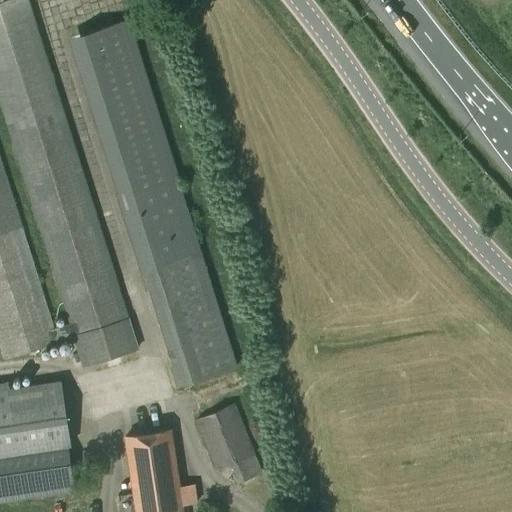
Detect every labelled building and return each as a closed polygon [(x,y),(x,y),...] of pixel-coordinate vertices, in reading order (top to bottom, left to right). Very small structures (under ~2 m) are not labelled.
[(0,162),(0,349),(3,359),(74,336),(83,365),(136,348),(26,0),(3,0),(0,1),(0,103),(69,323),(52,329),(0,162)] [(130,20),(73,38),(178,382),(236,365),(130,20)] [(9,384),(0,385),(0,500),(71,492),(66,449),(69,449),(62,385),(9,391),(9,384)] [(233,403),(195,418),(216,467),(230,461),(238,480),(261,471),(253,452),(233,403)] [(170,428),(124,435),(134,499),(149,497),(151,508),(181,504),(181,503),(196,501),(193,483),(178,485),(170,428)] [(149,497),(134,499),(135,511),(182,511),(181,504),(151,508),(149,497)]
